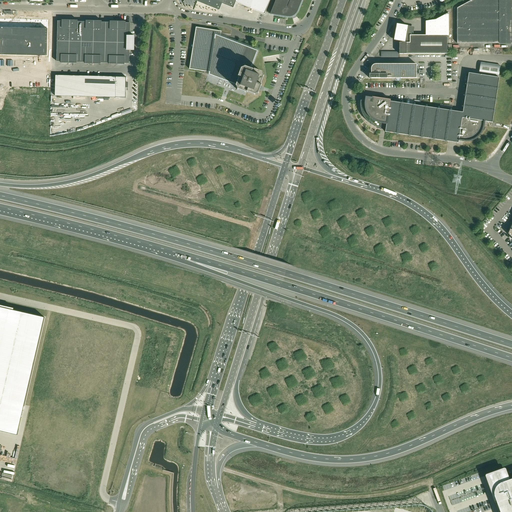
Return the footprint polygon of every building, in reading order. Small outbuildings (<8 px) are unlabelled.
[(197,0),(197,1),(219,10),(222,4),(233,8),(235,3),(265,14),(270,0),(197,0)] [(275,0),(270,14),(271,14),(271,13),(275,14),(275,15),(288,17),(288,16),(290,17),(292,16),(292,17),(295,16),(295,14),(296,13),(297,11),(301,0),(275,0)] [(471,0),(457,8),(457,20),(457,43),(505,43),(505,38),(511,38),(511,20),(510,20),(509,0),(471,0)] [(399,49),(399,50),(399,54),(406,54),(447,54),(447,35),(449,35),(449,13),(436,20),(426,21),(426,35),(410,35),(410,33),(410,32),(410,27),(408,27),(408,26),(397,24),(394,40),(399,41),(399,48),(399,49)] [(0,54),(22,55),(23,19),(0,18),(0,54)] [(23,19),(22,55),(47,56),(48,29),(48,20),(23,19)] [(101,63),(109,63),(109,64),(125,65),(125,63),(129,63),(129,50),(134,51),(134,36),(130,36),(130,23),(126,23),(126,22),(110,21),(110,23),(102,22),(102,21),(86,21),(86,22),(78,22),(78,20),(62,20),(62,21),(58,21),(57,61),(61,62),(61,63),(77,63),(77,62),(85,62),(85,64),(101,64),(101,63)] [(252,66),(257,51),(220,37),(221,32),(196,28),(190,69),(209,72),(209,74),(208,80),(205,90),(227,98),(233,83),(241,62),(252,66)] [(263,53),(257,51),(252,66),(241,62),(233,83),(227,98),(247,105),(261,96),(267,80),(263,53)] [(480,63),(479,73),(499,76),(500,66),(480,63)] [(416,78),(416,64),(376,64),(375,64),(374,65),(373,65),(372,66),(372,67),(371,67),(371,68),(371,69),(371,75),(370,75),(370,74),(369,74),(369,78),(416,78)] [(474,140),(475,139),(476,139),(476,138),(478,137),(479,136),(480,135),(481,135),(480,135),(481,134),(482,132),(483,131),(483,130),(483,129),(483,130),(484,129),(483,129),(484,128),(484,127),(484,126),(483,126),(484,121),(492,123),(499,78),(468,73),(463,112),(390,101),(390,100),(372,97),(372,99),(366,98),(366,101),(360,100),(360,101),(361,101),(360,103),(360,104),(360,105),(360,107),(361,108),(361,110),(361,111),(362,113),(363,115),(363,116),(364,117),(365,118),(365,119),(366,120),(367,120),(367,121),(368,122),(369,123),(370,123),(371,124),(372,125),(373,125),(374,126),(375,126),(376,127),(377,127),(378,127),(379,128),(379,127),(380,128),(381,128),(381,126),(386,126),(385,132),(458,143),(459,140),(463,140),(463,141),(464,142),(465,142),(466,142),(467,142),(468,142),(469,141),(469,142),(470,141),(471,141),(472,141),(473,141),(473,140),(474,140)] [(54,99),(125,101),(125,80),(55,79),(54,99)] [(0,430),(12,434),(18,435),(45,317),(0,307),(0,430)] [(44,418),(59,415),(58,408),(43,411),(44,418)] [(43,433),(43,417),(35,417),(35,433),(43,433)] [(59,431),(60,437),(65,436),(64,430),(69,429),(67,420),(59,421),(60,431),(59,431)] [(504,469),(487,475),(494,497),(496,501),(497,505),(499,511),(511,511),(511,477),(509,479),(507,479),(504,469)]
